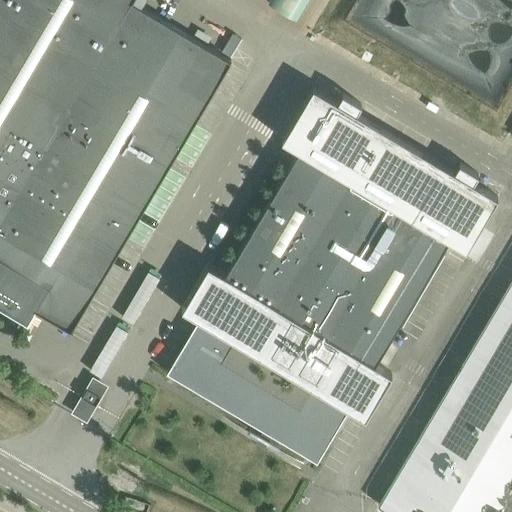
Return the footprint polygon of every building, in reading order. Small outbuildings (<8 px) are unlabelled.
[(72,327),(232,58),(133,0),(0,0),(0,298),(29,316),(27,321),(29,322),(37,307),(73,329),(73,327),(72,327)] [(272,0),(268,8),(296,24),(309,0),(272,0)] [(201,314),(167,371),(168,372),(171,367),(267,423),(261,433),(251,427),(250,429),(279,446),(280,444),(270,438),(275,428),(319,454),(316,459),(318,460),(352,402),(369,413),(393,371),(376,361),(450,237),(467,247),(499,194),(479,182),(485,173),(462,160),(456,169),(360,112),(366,103),(343,89),(338,98),(314,85),(283,138),(300,148),(227,271),(209,261),(184,303),(201,314)] [(511,511),(511,279),(380,503),(395,511),(511,511)] [(96,403),(101,395),(101,394),(105,387),(93,380),(88,387),(82,395),(83,396),(76,408),(88,415),(96,403)]
